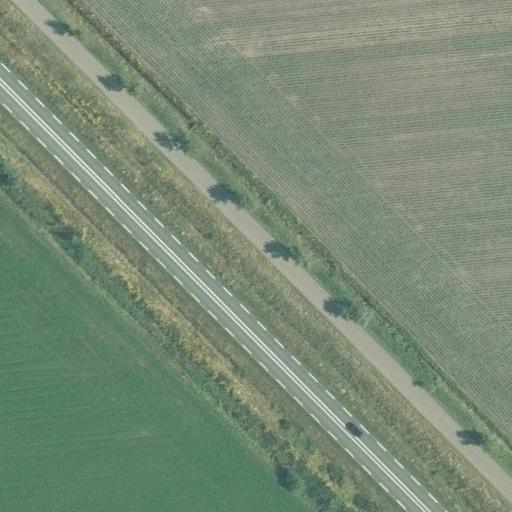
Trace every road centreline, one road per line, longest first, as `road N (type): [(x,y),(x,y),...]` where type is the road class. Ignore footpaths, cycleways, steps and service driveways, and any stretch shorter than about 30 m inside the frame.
road 1 (unclassified): [(22,0),(511,493)]
road 2 (secondary): [(0,83),(427,511)]
